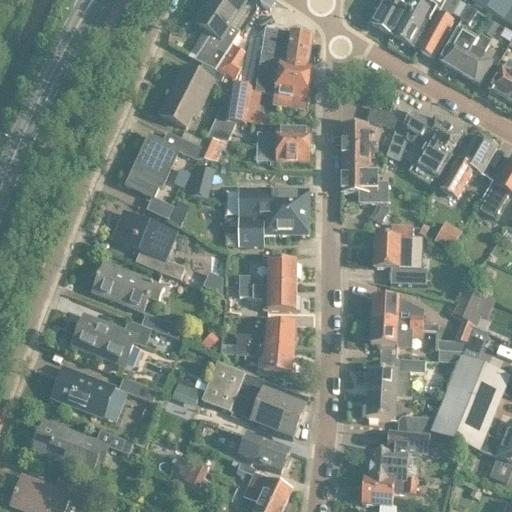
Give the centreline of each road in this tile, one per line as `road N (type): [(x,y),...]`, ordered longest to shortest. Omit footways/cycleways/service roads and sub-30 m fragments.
road 1 (residential): [(320,511),(328,434),(331,27)]
road 2 (residential): [(0,416),(115,115),(172,0)]
road 3 (tertiary): [(0,202),(38,101),(93,0)]
road 4 (residential): [(511,133),(331,27)]
